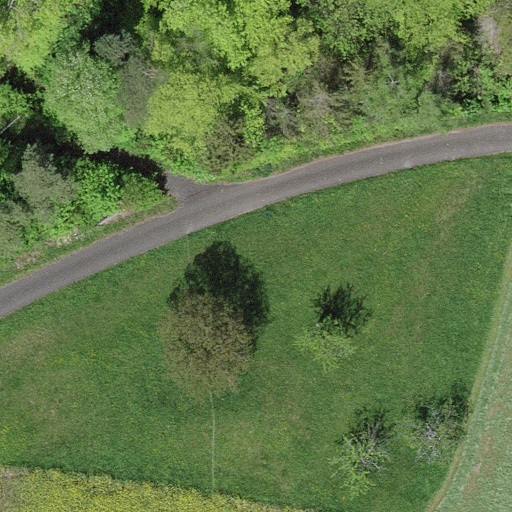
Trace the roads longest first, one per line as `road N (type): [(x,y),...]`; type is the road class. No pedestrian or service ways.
road 1 (track): [(0,307),(222,208),(511,139)]
road 2 (track): [(222,208),(131,158),(0,110)]
